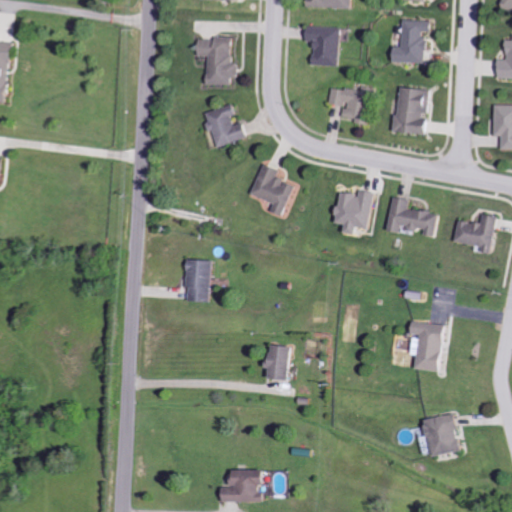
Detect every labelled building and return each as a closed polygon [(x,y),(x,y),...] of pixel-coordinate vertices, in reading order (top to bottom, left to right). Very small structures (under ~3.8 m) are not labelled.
[(358,8),(358,0),(313,0),(314,7),(358,8)] [(431,63),(432,32),(438,32),(438,21),(410,20),(409,47),(401,47),(401,63),(431,63)] [(347,27),(314,26),(313,42),(320,42),(319,65),(345,66),(347,27)] [(239,85),(239,78),(245,78),(245,63),(239,63),(240,39),(206,38),(205,56),(215,56),(214,84),(239,85)] [(0,100),(17,102),(19,40),(0,39),(0,100)] [(374,125),(378,93),(338,88),(336,104),(352,106),(350,117),(361,119),(361,123),(374,125)] [(434,134),(436,116),(435,116),(437,90),(406,88),(403,132),(434,134)] [(238,116),(243,115),(240,104),(212,113),(223,148),(255,138),(251,123),(241,126),(238,116)] [(501,136),(508,136),(507,147),(511,147),(511,104),(501,105),(501,136)] [(282,203),(279,212),(292,216),(302,184),(284,178),(286,170),(269,164),(259,196),(282,203)] [(383,193),(367,190),(366,195),(349,192),(343,223),(353,225),(352,232),(364,234),(365,227),(376,229),(383,193)] [(444,214),(415,209),(417,200),(401,197),(394,231),(407,233),(408,228),(430,232),(430,234),(440,236),(444,214)] [(462,242),(489,247),(488,252),(496,254),(504,217),(490,214),(487,224),(466,220),(462,242)] [(220,261),(196,260),(195,302),(219,302),(220,261)] [(298,380),(301,347),(280,345),(278,369),(277,378),(298,380)] [(432,420),(440,457),(469,451),(462,414),(432,420)] [(270,502),(270,485),(272,485),(272,470),(240,471),(240,487),(231,487),(232,502),(270,502)]
